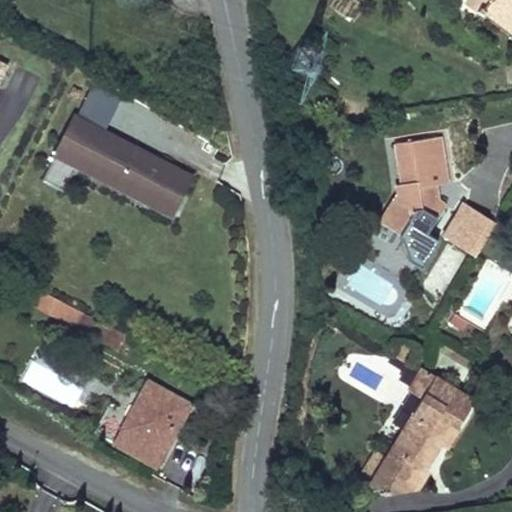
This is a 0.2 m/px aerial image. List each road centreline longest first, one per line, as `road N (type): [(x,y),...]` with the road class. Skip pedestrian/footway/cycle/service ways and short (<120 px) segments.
road 1 (tertiary): [(221,0),(275,279),(250,511)]
road 2 (residential): [(154,511),(0,428)]
